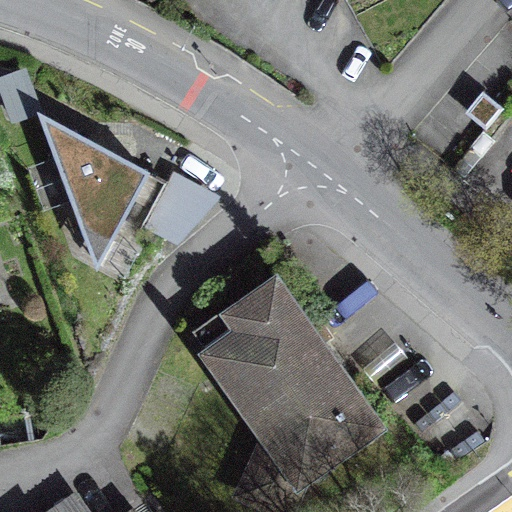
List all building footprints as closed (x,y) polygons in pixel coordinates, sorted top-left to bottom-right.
[(31,69),(2,77),(15,121),(44,113),(31,69)] [(511,93),(452,168),(511,216),(511,93)] [(147,174),(39,116),(80,229),(109,245),(147,174)] [(200,238),(216,186),(166,170),(149,222),(200,238)] [(274,289),(201,341),(270,439),(245,493),(285,511),(300,479),(373,427),(274,289)]
